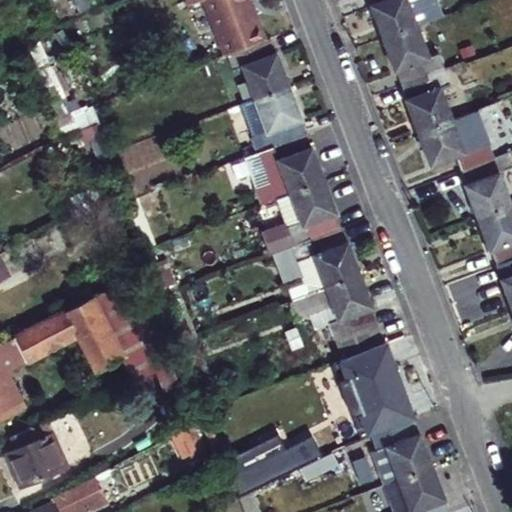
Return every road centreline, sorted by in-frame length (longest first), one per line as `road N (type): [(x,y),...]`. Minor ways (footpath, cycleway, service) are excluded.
road 1 (residential): [(303,0),(461,394)]
road 2 (residential): [(461,394),(504,511)]
